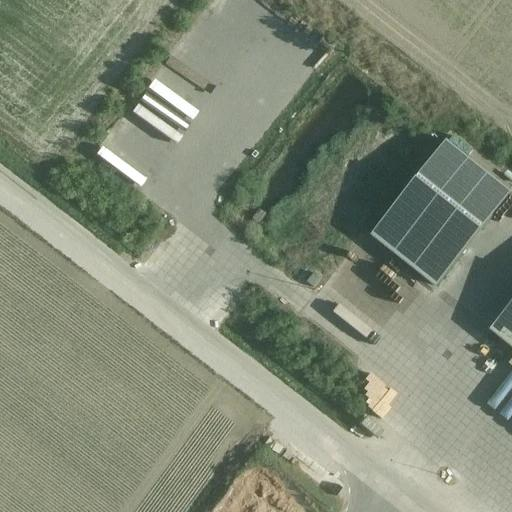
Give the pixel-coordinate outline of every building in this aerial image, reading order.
[(438,287),(511,193),(511,192),(448,141),(373,235),(438,287)] [(381,280),(387,271),(350,244),(329,272),(372,303),(386,284),(381,280)] [(312,273),(305,282),(312,287),(319,279),(312,273)] [(467,287),(456,306),(458,308),(448,328),(462,335),(483,295),(467,287)] [(511,293),(488,323),(511,341),(511,293)] [(491,369),(505,356),(499,349),(484,362),(491,369)]
